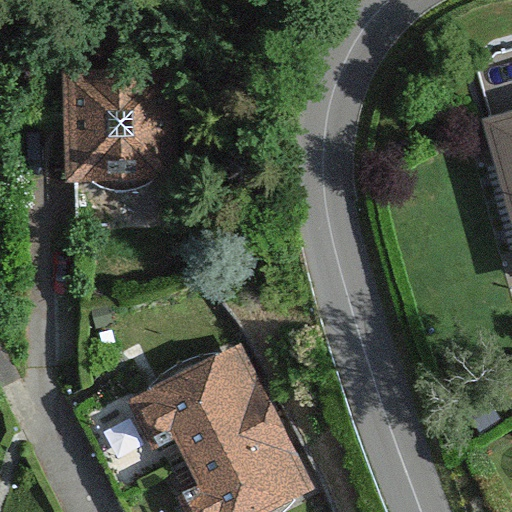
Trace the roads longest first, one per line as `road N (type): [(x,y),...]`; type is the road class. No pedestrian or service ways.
road 1 (tertiary): [(423,511),(343,279),(326,203),(331,98),(389,0)]
road 2 (residential): [(96,511),(61,427),(51,198)]
